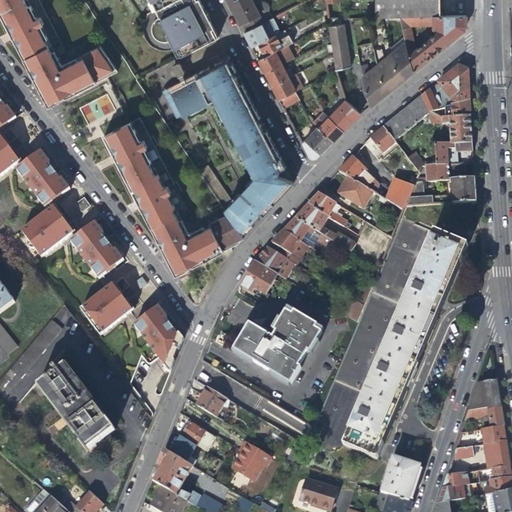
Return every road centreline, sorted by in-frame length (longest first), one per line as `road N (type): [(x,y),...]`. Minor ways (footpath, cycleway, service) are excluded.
road 1 (residential): [(197,322),(0,64)]
road 2 (secondary): [(509,298),(486,30)]
road 3 (residential): [(486,30),(357,123),(307,179)]
road 4 (residential): [(509,298),(490,314),(424,511)]
road 5 (residential): [(197,322),(121,511)]
road 6 (residential): [(213,0),(307,179)]
road 7 (residential): [(307,179),(245,248),(197,322)]
